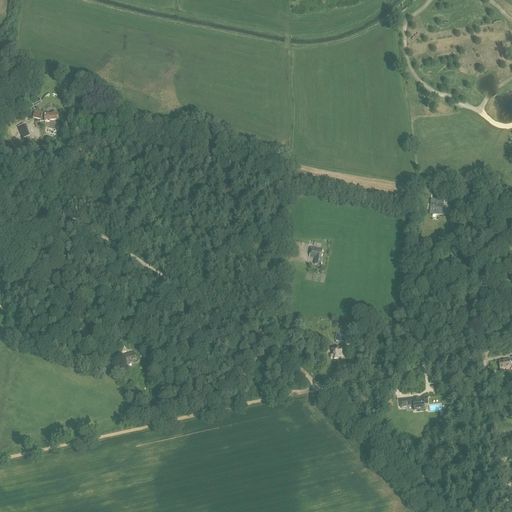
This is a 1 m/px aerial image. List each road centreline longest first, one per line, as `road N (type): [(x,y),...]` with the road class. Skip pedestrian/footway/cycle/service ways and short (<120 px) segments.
road 1 (track): [(433,511),(293,361),(0,171)]
road 2 (track): [(300,0),(287,9),(288,182),(277,350)]
road 3 (track): [(0,459),(315,388)]
road 4 (unknown): [(391,0),(362,21),(303,36),(124,0)]
road 5 (track): [(82,223),(58,259),(57,300),(80,342),(119,350)]
road 6 (track): [(315,388),(483,353)]
road 7 (track): [(508,511),(483,353)]
